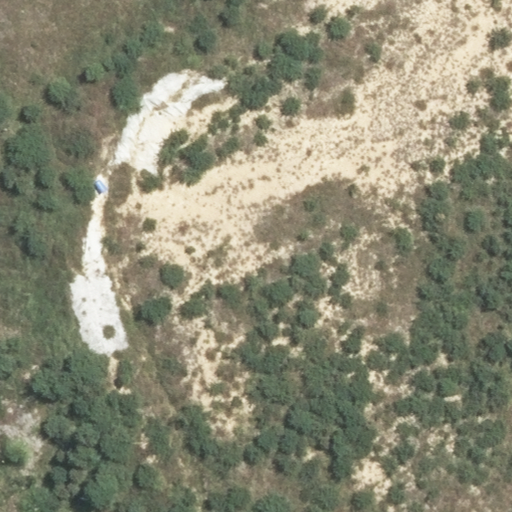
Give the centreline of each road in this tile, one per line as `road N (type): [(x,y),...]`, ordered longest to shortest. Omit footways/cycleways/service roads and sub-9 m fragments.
road 1 (unknown): [(511,73),(291,472)]
road 2 (unknown): [(0,317),(167,396),(357,511)]
